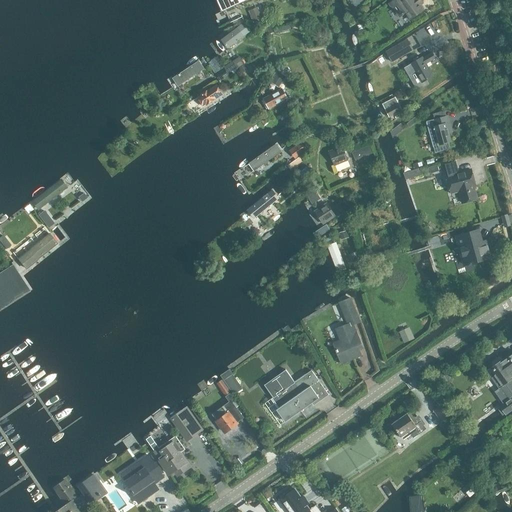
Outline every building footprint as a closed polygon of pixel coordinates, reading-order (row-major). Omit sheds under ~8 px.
[(199,0),(206,15),(239,0),(199,0)] [(239,0),(206,15),(216,35),(250,21),(241,0),(239,0)] [(410,20),(423,10),(420,5),(422,4),(419,0),(394,0),(390,3),(400,17),(405,13),(410,20)] [(249,11),(253,21),(262,17),(258,7),(249,11)] [(219,45),(231,63),(231,64),(269,37),(262,17),(219,45)] [(413,50),(408,41),(407,40),(386,52),(392,62),(413,50)] [(410,64),(417,76),(414,78),(421,90),(429,86),(426,80),(433,76),(426,64),(435,59),(432,53),(423,58),(422,57),(410,64)] [(166,84),(180,105),(214,82),(201,60),(166,84)] [(272,75),(278,86),(284,82),(278,71),(272,75)] [(204,108),(222,95),(216,86),(198,98),(204,108)] [(269,108),(287,98),(282,89),(264,99),(269,108)] [(407,98),(414,95),(411,90),(405,93),(407,98)] [(389,117),(402,111),(395,98),(383,104),(389,117)] [(435,120),(426,123),(432,146),(434,145),(440,144),(440,145),(442,144),(443,150),(449,148),(448,142),(451,142),(447,127),(450,127),(447,117),(435,120)] [(229,174),(245,196),(245,197),(258,189),(271,180),(276,176),(289,165),(273,142),(229,174)] [(289,151),(295,159),(307,150),(301,142),(289,151)] [(355,160),(364,156),(362,150),(364,150),(362,146),(353,150),(354,153),(352,154),(355,160)] [(329,152),(335,165),(348,160),(343,147),(329,152)] [(455,160),(443,164),(451,193),(459,191),(463,203),(477,199),(473,182),(475,182),(472,170),(458,173),(455,160)] [(429,167),(430,174),(439,171),(437,165),(429,167)] [(312,173),(307,166),(299,173),(304,180),(312,173)] [(31,203),(39,213),(69,192),(61,181),(31,203)] [(310,201),(317,197),(313,190),(304,196),(307,200),(309,199),(310,201)] [(270,222),(282,213),(270,197),(232,227),(249,245),(250,246),(253,243),(254,244),(274,229),(270,222)] [(322,226),(327,222),(335,217),(327,205),(314,214),(322,226)] [(49,229),(54,225),(45,213),(41,216),(40,214),(39,215),(49,229)] [(313,249),(333,284),(363,265),(341,227),(313,249)] [(14,264),(25,277),(60,246),(50,233),(14,264)] [(464,265),(491,258),(487,241),(478,243),(476,238),(477,237),(476,233),(469,235),(468,233),(456,236),(464,265)] [(11,245),(3,235),(0,237),(0,242),(6,249),(11,245)] [(0,273),(0,310),(30,292),(13,265),(0,273)] [(341,364),(362,355),(358,346),(361,345),(353,325),(360,322),(350,298),(339,303),(348,325),(337,329),(341,341),(333,344),(341,364)] [(401,332),(405,341),(413,338),(409,329),(401,332)] [(511,353),(488,371),(499,387),(505,383),(511,393),(511,396),(502,404),(499,406),(505,414),(511,410),(511,409),(511,353)] [(243,389),(229,369),(220,376),(234,395),(243,389)] [(279,426),(287,420),(312,403),(313,406),(329,395),(312,371),(300,379),(295,383),(286,370),(265,385),(273,397),(264,404),(279,426)] [(230,392),(223,380),(217,385),(225,396),(230,392)] [(224,406),(213,414),(218,421),(217,421),(226,433),(237,424),(237,423),(244,418),(233,403),(232,400),(224,406)] [(442,423),(453,416),(444,403),(434,411),(442,423)] [(197,433),(182,412),(172,419),(187,440),(197,433)] [(413,438),(427,429),(421,421),(416,425),(407,413),(392,424),(401,437),(409,432),(413,438)] [(159,462),(168,474),(169,474),(170,475),(175,471),(178,475),(189,467),(180,453),(182,452),(181,450),(184,448),(176,436),(159,448),(154,452),(160,461),(159,462)] [(148,455),(122,474),(127,482),(126,482),(132,492),(129,494),(131,495),(132,494),(139,503),(155,492),(151,486),(164,477),(161,473),(163,472),(157,463),(155,465),(148,455)] [(101,485),(94,475),(78,486),(91,504),(101,497),(100,496),(101,495),(99,493),(99,494),(95,490),(101,485)] [(93,511),(82,495),(78,498),(65,480),(54,488),(66,506),(56,511),(93,511)] [(288,511),(310,511),(295,489),(280,499),(288,511)] [(411,499),(411,511),(423,511),(423,498),(411,499)]
